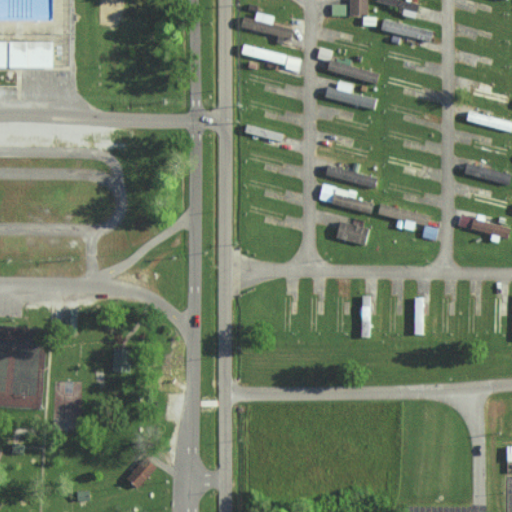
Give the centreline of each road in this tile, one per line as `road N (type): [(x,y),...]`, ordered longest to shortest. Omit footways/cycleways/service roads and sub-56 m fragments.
road 1 (residential): [(225,511),(220,0)]
road 2 (residential): [(511,272),(306,268),(310,0)]
road 3 (residential): [(225,396),(474,393),(476,511)]
road 4 (residential): [(192,330),(191,0)]
road 5 (residential): [(445,0),(447,271)]
road 6 (residential): [(225,121),(0,115)]
road 7 (residential): [(192,330),(153,298),(53,281),(0,282)]
road 8 (residential): [(188,511),(192,330)]
road 9 (residential): [(193,210),(91,285)]
